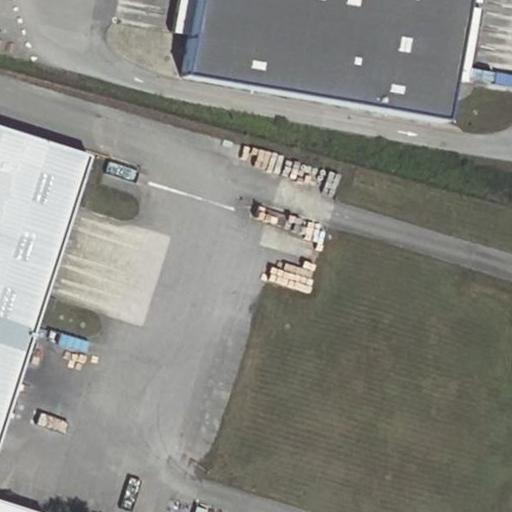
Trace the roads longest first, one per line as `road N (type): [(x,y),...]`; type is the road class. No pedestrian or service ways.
road 1 (unknown): [(56,0),(73,39),(114,70),(446,135),(511,137)]
road 2 (unknown): [(204,161),(511,263)]
road 3 (unknown): [(261,511),(201,480),(181,428),(174,353),(187,242)]
road 4 (unknown): [(0,95),(204,161)]
